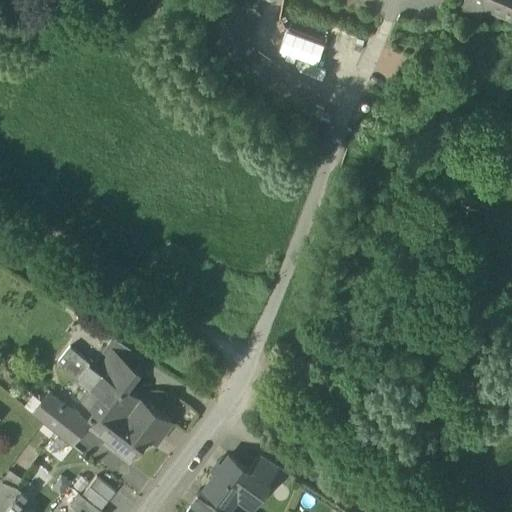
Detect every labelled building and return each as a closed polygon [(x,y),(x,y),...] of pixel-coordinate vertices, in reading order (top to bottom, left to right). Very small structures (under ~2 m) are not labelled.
[(484,5),(511,16),(511,0),(463,0),(461,6),(480,15),(484,5)] [(216,49),(237,63),(240,54),(255,12),(232,3),(216,49)] [(282,30),(275,49),(316,63),(322,43),(282,30)] [(315,104),(240,54),(237,63),(310,112),(315,104)] [(310,112),(321,118),(325,110),(315,104),(310,112)] [(110,349),(134,367),(142,356),(112,336),(101,350),(106,354),(110,349)] [(56,362),(89,387),(102,370),(97,366),(95,365),(69,346),(56,362)] [(106,354),(101,361),(106,365),(102,370),(123,386),(137,369),(134,367),(110,349),(106,354)] [(97,366),(102,370),(106,365),(101,361),(97,366)] [(128,412),(136,401),(121,390),(123,386),(102,370),(89,387),(82,397),(101,412),(111,399),(128,412)] [(138,397),(123,386),(121,390),(136,401),(138,398),(138,397)] [(136,401),(128,412),(151,429),(147,434),(153,438),(153,439),(154,439),(155,438),(168,420),(169,420),(170,419),(168,418),(139,397),(140,396),(139,395),(138,397),(138,398),(136,401)] [(130,457),(147,434),(151,429),(128,412),(111,399),(101,412),(90,426),(106,438),(106,439),(113,444),(109,448),(111,449),(111,448),(126,459),(125,460),(127,461),(130,457)] [(71,445),(79,434),(55,416),(56,414),(41,402),(31,414),(47,426),(71,445)] [(63,404),(56,414),(55,416),(79,434),(87,423),(63,404)] [(247,470),(266,484),(279,467),(259,454),(247,470)] [(204,488),(230,507),(242,491),(256,501),(268,485),(266,484),(247,470),(228,456),(204,488)] [(81,495),(100,510),(115,491),(96,476),(81,495)] [(0,482),(0,511),(2,511),(15,498),(16,499),(22,491),(16,486),(1,481),(0,482)] [(29,497),(22,491),(16,499),(22,503),(21,504),(22,505),(29,497)] [(69,505),(78,511),(102,511),(100,510),(81,495),(79,493),(69,505)] [(22,511),(18,508),(21,504),(22,503),(16,499),(15,498),(2,511),(22,511)] [(190,507),(195,511),(215,511),(197,498),(190,507)]
